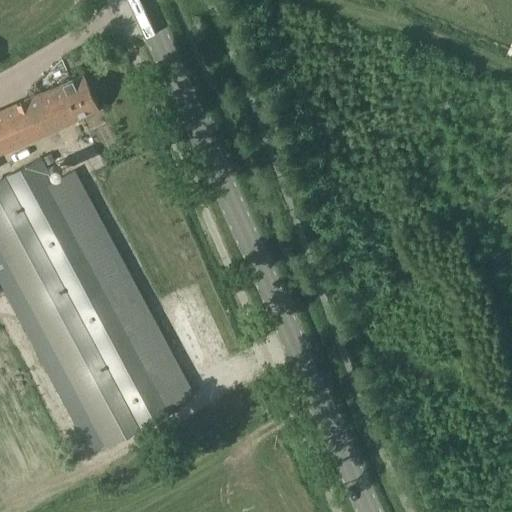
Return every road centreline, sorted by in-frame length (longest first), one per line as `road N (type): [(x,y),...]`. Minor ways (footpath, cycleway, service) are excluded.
road 1 (secondary): [(383,511),(141,0)]
road 2 (track): [(0,80),(139,0)]
road 3 (track): [(224,460),(329,397)]
